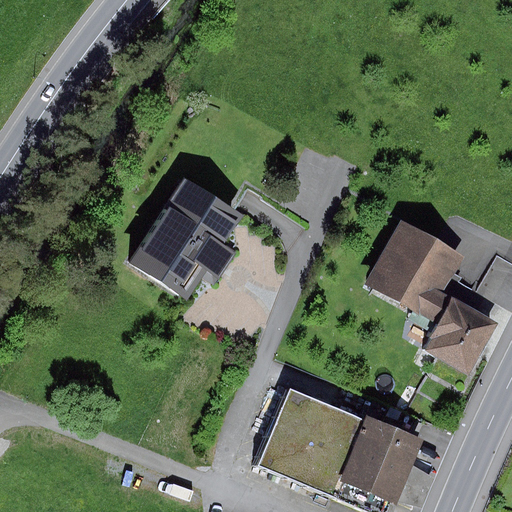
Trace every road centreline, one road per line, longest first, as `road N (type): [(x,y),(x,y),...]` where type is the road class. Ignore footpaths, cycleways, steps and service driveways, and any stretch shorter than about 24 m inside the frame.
road 1 (primary): [(134,0),(0,190)]
road 2 (secondary): [(511,378),(451,511)]
